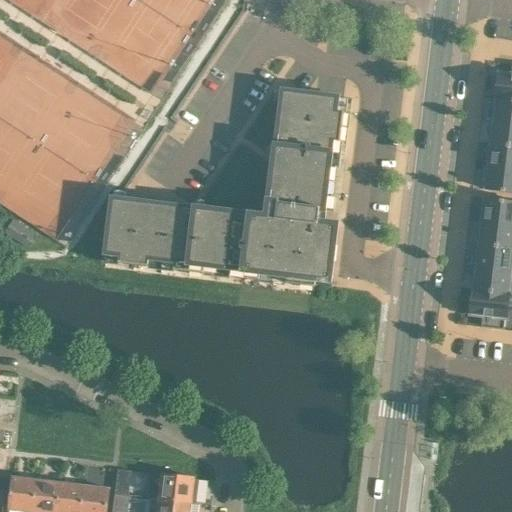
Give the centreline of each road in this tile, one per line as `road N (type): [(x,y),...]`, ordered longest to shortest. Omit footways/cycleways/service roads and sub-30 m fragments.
road 1 (tertiary): [(399,363),(444,0)]
road 2 (residential): [(224,511),(229,466),(206,439),(0,348)]
road 3 (tertiary): [(380,511),(399,363)]
